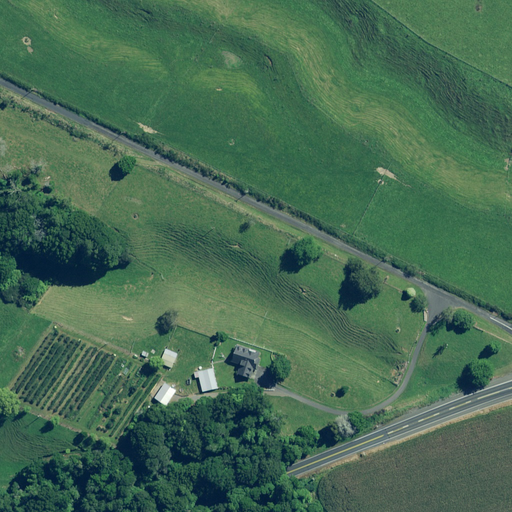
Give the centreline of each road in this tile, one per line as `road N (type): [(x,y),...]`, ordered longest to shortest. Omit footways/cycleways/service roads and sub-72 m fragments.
road 1 (unclassified): [(511,328),(0,84)]
road 2 (trunk): [(186,511),(511,387)]
